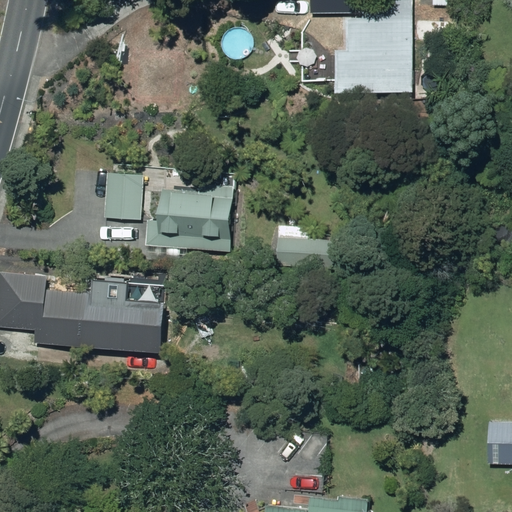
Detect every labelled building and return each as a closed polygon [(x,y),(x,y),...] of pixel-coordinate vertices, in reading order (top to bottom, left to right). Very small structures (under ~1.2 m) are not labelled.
[(312,0),(313,16),(356,15),(355,0),(312,0)] [(340,55),(341,98),(419,97),(416,0),(364,0),(365,22),(350,22),(351,56),(340,55)] [(436,0),(437,10),(452,10),(452,0),(436,0)] [(107,220),(143,222),(146,176),(110,174),(107,220)] [(149,262),(191,264),(192,253),(236,255),(240,189),(178,186),(178,191),(169,191),(167,223),(151,222),(149,262)] [(279,270),(344,271),(346,243),(280,241),(279,270)] [(37,345),(165,357),(170,304),(42,291),(37,345)] [(366,511),(368,496),(340,493),(339,498),(308,495),(307,508),(267,504),(265,511),(366,511)]
